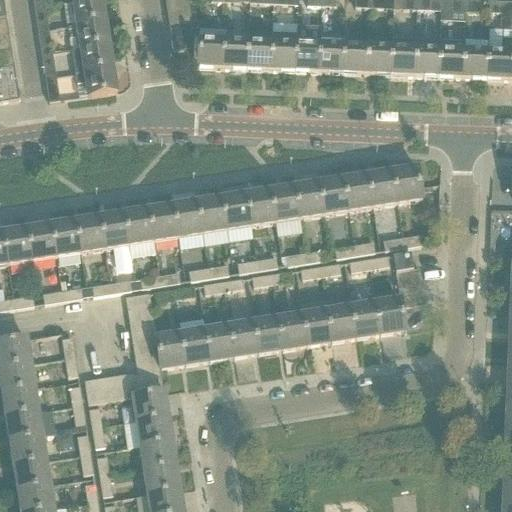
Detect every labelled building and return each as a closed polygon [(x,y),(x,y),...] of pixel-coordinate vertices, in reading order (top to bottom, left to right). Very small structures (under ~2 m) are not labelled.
[(0,0),(0,42),(8,41),(1,0),(0,0)] [(31,0),(34,13),(45,12),(42,0),(31,0)] [(163,0),(165,9),(188,6),(186,0),(163,0)] [(249,0),(249,8),(273,9),(272,0),(249,0)] [(272,0),(273,9),(287,10),(287,0),(272,0)] [(307,0),(307,10),(321,11),(321,0),(307,0)] [(321,0),(321,11),(335,12),(335,0),(321,0)] [(355,1),(354,12),(368,13),(369,1),(355,1)] [(369,1),(368,13),(383,13),(383,2),(369,1)] [(73,7),(76,31),(105,26),(102,3),(73,7)] [(403,3),(402,14),(416,15),(417,3),(403,3)] [(417,3),(416,15),(431,15),(431,4),(417,3)] [(441,4),(440,26),(450,26),(450,17),(450,16),(464,17),(465,5),(450,4),(441,4)] [(465,5),(464,17),(479,17),(479,5),(465,5)] [(511,6),(489,5),(489,18),(500,18),(499,32),(511,33),(511,20),(511,6)] [(165,9),(167,20),(189,17),(188,6),(165,9)] [(45,12),(34,13),(37,32),(48,31),(45,12)] [(167,20),(169,32),(191,29),(189,17),(167,20)] [(80,53),(80,55),(109,50),(105,26),(76,31),(68,32),(70,43),(78,42),(80,53)] [(170,43),(193,40),(193,39),(191,29),(169,32),(170,43)] [(295,40),(294,77),(318,78),(319,41),(320,41),(320,32),(319,32),(295,31),(295,40)] [(199,36),(199,40),(193,39),(193,40),(195,53),(198,52),(197,74),(222,75),(223,37),(199,36)] [(222,75),(246,76),(247,47),(224,46),(224,37),(223,37),(222,75)] [(246,76),(270,76),(271,39),(247,38),(247,47),(246,76)] [(270,76),(294,77),(295,40),(271,39),(270,76)] [(38,42),(42,61),(52,59),(49,40),(38,42)] [(172,56),(195,53),(193,40),(170,43),(172,56)] [(0,75),(13,73),(8,41),(0,42),(0,75)] [(318,78),(342,79),(343,51),(329,50),(330,41),(320,41),(319,41),(318,78)] [(486,84),(510,85),(511,43),(501,42),(500,57),(487,56),(486,84)] [(390,81),(414,82),(415,54),(415,45),(391,44),(391,53),(390,81)] [(438,83),(462,84),(463,55),(463,47),(439,46),(439,54),(438,83)] [(80,53),(72,55),(75,80),(84,78),(113,74),(109,50),(80,55),(80,53)] [(342,79),(366,80),(367,52),(343,51),(342,79)] [(366,80),(390,81),(391,53),(367,52),(366,80)] [(414,82),(438,83),(439,54),(415,54),(414,82)] [(462,84),(486,84),(487,56),(463,55),(462,84)] [(52,59),(42,61),(45,79),(55,78),(52,59)] [(0,75),(0,108),(18,105),(15,86),(13,73),(0,75)] [(84,78),(76,80),(77,90),(86,89),(88,102),(115,98),(117,97),(113,74),(84,78)] [(57,88),(46,90),(48,101),(49,108),(59,106),(57,88)] [(392,177),(393,185),(397,209),(422,205),(419,185),(417,173),(415,173),(415,175),(392,178),(392,177)] [(368,180),(367,181),(368,185),(372,213),(397,209),(393,185),(392,177),(391,177),(391,178),(368,182),(368,180)] [(344,184),(343,184),(343,185),(348,216),(372,213),(368,185),(367,181),(367,182),(349,185),(344,186),(344,185),(344,184)] [(319,188),(318,188),(324,220),(348,216),(343,185),(343,184),(342,184),(342,185),(342,186),(319,189),(319,188)] [(295,192),(294,192),(299,224),(324,220),(318,188),(318,190),(295,193),(295,192)] [(270,196),(275,228),(299,224),(294,192),(294,194),(270,197),(270,196)] [(246,199),(245,200),(245,201),(250,232),(275,228),(270,196),(269,196),(269,197),(246,201),(246,199)] [(222,203),(221,203),(226,235),(250,232),(245,201),(222,205),(222,203)] [(198,207),(197,207),(202,239),(226,235),(221,203),(221,204),(221,205),(198,208),(198,207)] [(173,211),(177,243),(202,239),(197,207),(196,207),(197,209),(174,212),(173,211)] [(149,214),(148,214),(153,247),(177,243),(173,211),(172,211),(172,212),(149,216),(149,214)] [(125,218),(124,219),(129,251),(153,247),(148,214),(148,215),(148,216),(125,220),(125,218)] [(100,222),(99,222),(104,254),(129,251),(124,219),(123,219),(124,220),(100,224),(100,222)] [(76,226),(75,226),(80,258),(104,254),(99,222),(99,224),(76,227),(76,226)] [(52,230),(51,230),(56,262),(80,258),(75,226),(75,228),(52,231),(52,230)] [(27,234),(26,234),(31,266),(56,262),(51,230),(50,230),(50,232),(27,235),(27,234)] [(3,237),(2,237),(7,270),(31,266),(26,234),(26,235),(3,239),(3,237)] [(421,240),(402,243),(404,253),(423,250),(421,240)] [(383,246),(382,246),(384,256),(385,256),(404,253),(402,243),(383,246)] [(374,258),(373,248),(354,251),(356,261),(374,258)] [(354,251),(334,254),(336,264),(356,261),(354,251)] [(325,265),(323,255),(305,258),(306,268),(325,265)] [(306,268),(305,258),(286,261),(287,271),(306,268)] [(395,278),(412,275),(409,259),(392,261),(395,278)] [(387,262),(368,265),(369,275),(389,272),(387,262)] [(277,273),(275,263),(256,266),(258,276),(277,273)] [(369,275),(368,265),(348,268),(350,278),(369,275)] [(256,266),(237,269),(238,279),(258,276),(256,266)] [(338,270),(319,273),(321,282),(340,279),(338,270)] [(227,271),(207,274),(208,284),(228,280),(227,271)] [(321,282),(319,273),(300,276),(301,285),(321,282)] [(208,284),(207,274),(188,277),(189,287),(208,284)] [(396,290),(420,286),(418,274),(412,275),(395,278),(396,290)] [(290,277),(270,280),(272,290),(291,287),(290,277)] [(179,288),(177,278),(158,281),(160,291),(179,288)] [(270,280),(251,283),(253,293),(272,290),(270,280)] [(160,291),(158,281),(140,284),(141,294),(160,291)] [(241,285),(222,288),(223,298),(243,295),(241,285)] [(130,286),(110,289),(111,299),(131,296),(130,286)] [(398,301),(422,298),(420,286),(396,290),(397,292),(398,301)] [(222,288),(203,291),(204,301),(223,298),(222,288)] [(111,299),(110,289),(91,292),(93,302),(111,299)] [(192,293),(173,296),(175,305),(194,302),(192,293)] [(81,294),(61,297),(63,307),(83,304),(81,294)] [(173,296),(154,299),(156,308),(175,305),(173,296)] [(63,307),(61,297),(43,300),(44,309),(63,307)] [(400,313),(402,313),(424,310),(422,298),(398,301),(399,304),(400,313)] [(149,299),(125,303),(127,315),(151,312),(149,299)] [(32,301),(12,304),(14,314),(34,311),(32,301)] [(0,316),(14,314),(12,304),(0,305),(0,316)] [(375,308),(380,340),(405,336),(402,313),(400,313),(399,304),(375,308)] [(351,311),(356,343),(380,340),(375,308),(351,311)] [(326,315),(331,347),(356,343),(351,311),(326,315)] [(127,316),(129,328),(153,325),(151,312),(127,316)] [(302,319),(307,351),(331,347),(326,315),(302,319)] [(278,322),(283,355),(307,351),(302,319),(278,322)] [(253,326),(258,358),(283,355),(278,322),(253,326)] [(129,328),(131,341),(154,337),(155,337),(153,325),(129,328)] [(229,330),(234,362),(258,358),(253,326),(229,330)] [(204,334),(209,366),(234,362),(229,330),(204,334)] [(204,334),(180,338),(185,371),(186,371),(186,370),(209,366),(204,334)] [(131,341),(133,354),(156,350),(155,341),(154,337),(131,341)] [(155,337),(154,337),(156,350),(158,363),(160,374),(162,374),(185,370),(185,371),(180,338),(156,341),(155,337)] [(62,345),(64,364),(74,362),(71,343),(62,345)] [(26,344),(0,348),(0,374),(32,369),(28,344),(26,344)] [(133,354),(135,366),(158,363),(156,350),(133,354)] [(74,362),(64,364),(67,383),(77,382),(74,362)] [(135,366),(136,379),(161,375),(162,375),(162,374),(160,374),(158,363),(135,366)] [(2,398),(2,399),(36,393),(32,370),(32,369),(0,374),(0,377),(3,398),(2,398)] [(161,375),(136,379),(140,403),(163,399),(165,399),(164,398),(161,375)] [(136,379),(123,381),(127,405),(130,404),(140,403),(136,379)] [(114,407),(127,405),(123,381),(110,383),(114,407)] [(101,408),(114,407),(110,383),(97,385),(101,408)] [(88,410),(101,408),(97,385),(84,387),(88,410)] [(79,392),(69,393),(72,413),(82,411),(79,392)] [(6,422),(6,423),(39,418),(36,393),(2,399),(3,399),(7,422),(6,422)] [(140,403),(130,404),(134,429),(167,423),(168,423),(168,421),(167,422),(163,399),(140,403)] [(82,411),(72,413),(75,432),(85,430),(82,411)] [(98,414),(88,415),(91,435),(101,433),(98,414)] [(10,447),(43,442),(39,418),(6,423),(6,424),(7,423),(11,447),(10,447)] [(134,429),(138,453),(171,448),(167,423),(134,429)] [(101,433),(91,435),(94,454),(104,452),(101,433)] [(86,441),(76,442),(79,461),(89,460),(86,441)] [(13,471),(13,472),(47,466),(43,442),(10,447),(10,448),(11,448),(15,471),(13,471)] [(138,453),(142,477),(175,472),(171,448),(138,453)] [(89,460),(79,461),(82,481),(92,479),(89,460)] [(96,464),(99,483),(109,482),(106,462),(96,464)] [(17,495),(17,496),(51,491),(47,466),(13,472),(15,472),(19,495),(17,495)] [(142,477),(146,501),(178,496),(175,472),(142,477)] [(109,482),(99,483),(102,502),(112,501),(109,482)] [(94,489),(84,491),(87,510),(97,508),(94,489)] [(54,511),(51,491),(17,496),(17,497),(19,496),(21,511),(54,511)] [(508,508),(507,511),(511,511),(511,491),(509,492),(504,491),(503,508),(508,508)] [(146,501),(147,511),(180,511),(178,496),(146,501)]
